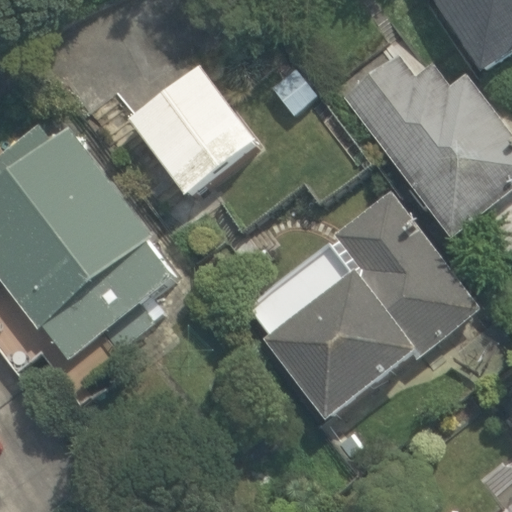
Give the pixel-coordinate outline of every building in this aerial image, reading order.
[(511,72),(511,0),(432,0),(484,89),(511,72)] [(179,37),(109,94),(242,254),(312,196),(332,221),(380,181),(312,99),(263,139),(179,37)] [(413,51),(347,98),(460,256),(485,238),(511,275),(511,274),(511,129),(480,84),(451,104),(413,51)] [(0,295),(10,288),(77,384),(117,356),(133,378),(186,341),(170,318),(196,300),(68,118),(0,165),(0,295)] [(340,255),(254,313),(337,437),(494,332),(404,197),(333,245),(340,255)] [(0,396),(0,444),(23,427),(0,396)]
